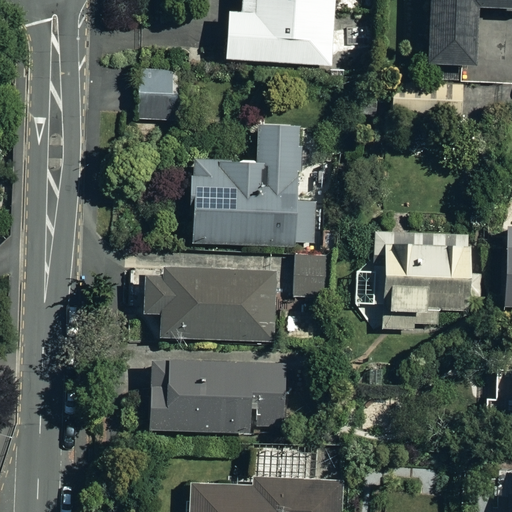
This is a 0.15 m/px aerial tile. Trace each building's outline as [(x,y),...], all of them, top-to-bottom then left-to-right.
[(332,0),(238,0),(238,15),(224,14),(222,61),(328,67),(332,0)] [(511,0),(423,0),(424,62),(471,61),(470,4),(511,3),(511,0)] [(461,87),(390,85),(390,115),(460,117),(461,87)] [(174,95),(137,95),(136,122),(174,122),(174,95)] [(479,117),(454,118),(455,137),(480,137),(479,117)] [(296,129),(255,129),(255,164),(188,164),(188,246),(311,246),(312,201),(296,201),(296,129)] [(511,230),(500,230),(502,311),(511,311),(511,230)] [(469,237),(372,232),(371,257),(380,258),(379,273),(353,272),(351,306),(381,307),(380,330),(413,331),(413,325),(436,326),(436,310),(479,312),(481,275),(467,275),(469,237)] [(324,255),(293,256),(294,300),(325,299),(324,255)] [(273,273),(161,272),(160,285),(140,284),(140,316),(157,317),(157,340),(272,342),(273,273)] [(281,366),(148,363),(147,432),(248,434),(248,428),(280,428),(281,366)] [(393,401),(363,403),(365,441),(395,440),(393,401)] [(247,482),(247,489),(186,487),(185,511),(338,511),(339,484),(247,482)]
